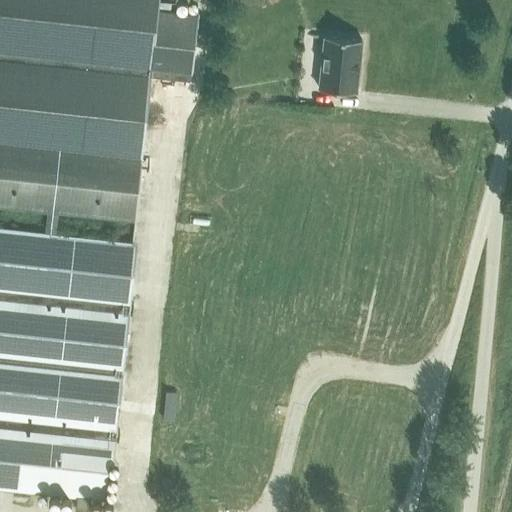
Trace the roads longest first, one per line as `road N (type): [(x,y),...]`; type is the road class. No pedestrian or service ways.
road 1 (unclassified): [(409,511),(491,193)]
road 2 (unclassified): [(469,511),(495,239),(491,193)]
road 3 (unknown): [(278,511),(298,404),(311,378),(339,369),(442,381)]
